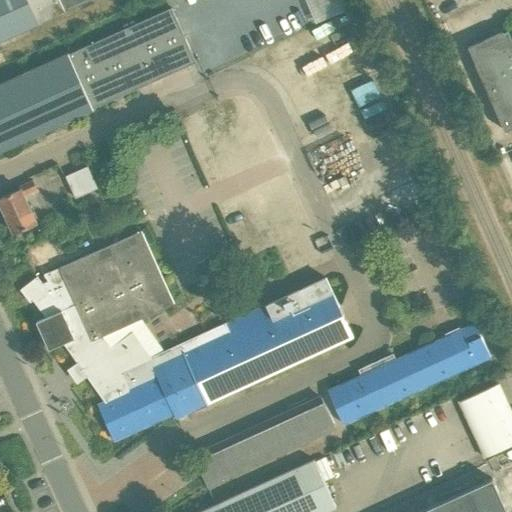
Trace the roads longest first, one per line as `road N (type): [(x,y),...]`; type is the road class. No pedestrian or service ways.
road 1 (unknown): [(0,166),(208,77),(237,71),(262,81),(379,331),(373,347),(208,425)]
road 2 (residential): [(77,511),(0,344)]
road 3 (unknown): [(340,511),(472,444)]
